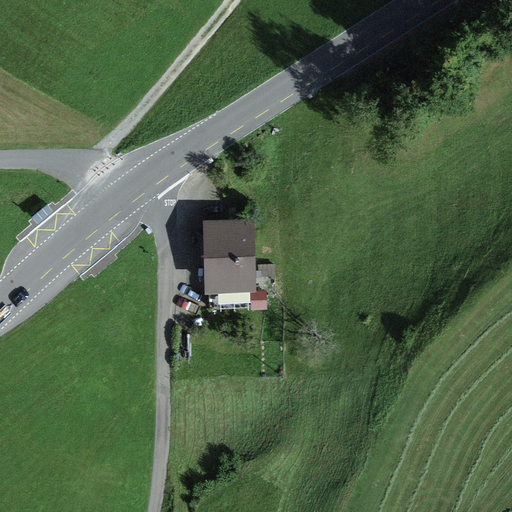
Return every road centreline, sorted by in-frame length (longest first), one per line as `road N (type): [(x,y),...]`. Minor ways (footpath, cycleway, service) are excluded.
road 1 (unclassified): [(154,511),(166,252),(158,199),(144,179)]
road 2 (tertiary): [(144,179),(425,0)]
road 3 (tertiary): [(0,303),(144,179)]
